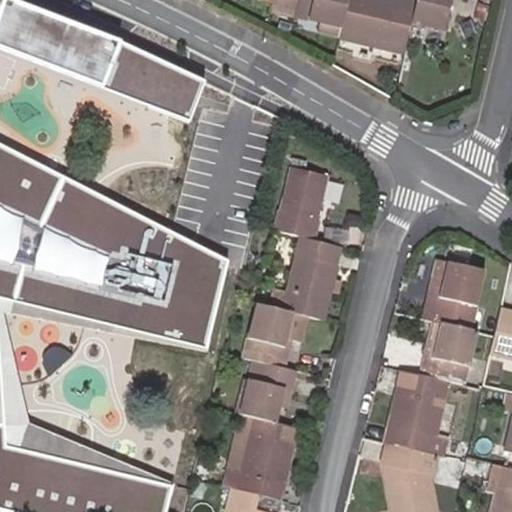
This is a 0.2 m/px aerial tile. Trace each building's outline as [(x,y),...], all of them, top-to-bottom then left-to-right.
[(0,0),(0,507),(19,511),(165,511),(172,485),(2,448),(0,398),(0,297),(206,347),(229,259),(0,143),(0,46),(188,120),(204,83),(121,41),(15,0),(0,0)] [(296,10),(298,0),(274,0),(273,6),(296,10)] [(339,36),(347,0),(298,0),(296,10),(294,16),(320,22),(317,30),(339,36)] [(403,54),(410,25),(411,22),(415,3),(403,0),(347,0),(339,36),(339,38),(403,54)] [(444,30),(451,0),(416,0),(415,3),(411,22),(444,30)] [(192,116),(229,136),(244,108),(207,88),(192,116)] [(192,126),(183,149),(211,161),(220,138),(192,126)] [(313,241),(329,178),(290,167),(274,231),(298,237),(313,241)] [(329,294),(333,280),(341,248),(313,241),(298,237),(284,291),(280,311),(307,318),(325,322),(331,294),(329,294)] [(434,322),(449,265),(438,262),(424,320),(432,322),(434,322)] [(470,331),(484,273),(449,265),(434,322),(440,324),(470,331)] [(339,296),(342,282),(333,280),(329,294),(331,294),(339,296)] [(280,311),(284,291),(273,288),(267,308),(280,311)] [(4,312),(206,347),(0,297),(0,398),(2,448),(172,485),(30,423),(4,312)] [(301,344),(307,318),(280,311),(267,308),(256,305),(241,359),(252,361),(285,370),(290,350),(284,349),(286,340),(292,342),(301,344)] [(511,360),(511,313),(499,311),(493,337),(489,355),(511,360)] [(428,378),(440,324),(434,322),(432,322),(419,376),(428,378)] [(464,387),(477,333),(470,331),(440,324),(428,378),(449,383),(464,387)] [(280,408),(289,370),(285,370),(252,361),(239,415),(240,416),(276,425),(280,408)] [(287,409),(296,372),(289,370),(280,408),(287,409)] [(436,438),(449,383),(428,378),(419,376),(416,391),(414,401),(398,397),(387,445),(388,445),(421,453),(432,456),(436,438)] [(414,401),(416,391),(400,387),(398,397),(414,401)] [(511,412),(511,394),(506,393),(502,410),(511,412)] [(511,453),(511,412),(503,451),(511,453)] [(279,502),(298,430),(276,425),(240,416),(232,447),(246,450),(240,475),(236,490),(279,502)] [(442,458),(446,440),(436,438),(432,456),(438,457),(442,458)] [(438,511),(431,479),(423,477),(415,478),(421,453),(388,445),(382,466),(392,469),(387,489),(391,511),(438,511)] [(240,475),(246,450),(232,447),(222,487),(230,489),(236,490),(240,475)] [(433,479),(438,457),(432,456),(421,453),(415,478),(423,477),(431,479),(433,479)] [(474,477),(478,461),(464,458),(463,463),(461,474),(474,477)] [(511,511),(511,469),(491,464),(485,493),(492,495),(487,511),(511,511)] [(280,511),(283,502),(279,502),(236,490),(230,489),(224,511),(280,511)]
